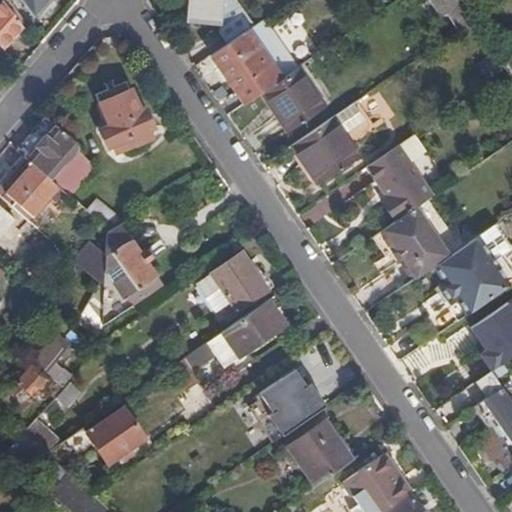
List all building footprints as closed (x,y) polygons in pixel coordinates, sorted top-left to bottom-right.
[(22,0),(33,15),(46,0),(22,0)] [(254,25),(237,0),(190,0),(189,22),(220,24),(219,32),(227,43),(249,29),(254,25)] [(450,12),(441,0),(432,0),(432,1),(443,17),(450,12)] [(441,0),(450,12),(461,29),(473,22),(467,14),(457,0),(441,0)] [(1,3),(0,4),(0,42),(5,47),(21,29),(1,3)] [(267,89),(283,78),(249,29),(227,43),(210,55),(245,104),(267,89)] [(312,36),(303,43),(312,58),(323,51),(312,36)] [(282,57),(292,72),(298,67),(312,58),(303,43),(282,57)] [(283,78),(267,89),(293,129),(326,106),(298,67),(292,72),(283,78)] [(130,90),(99,103),(108,125),(99,130),(107,147),(132,137),(134,143),(136,144),(149,138),(150,135),(148,129),(153,128),(145,110),(140,111),(130,90)] [(356,101),(292,144),(319,184),(360,156),(352,144),(375,128),(356,101)] [(15,149),(24,157),(50,179),(77,149),(77,143),(45,116),(15,149)] [(413,134),(396,146),(409,164),(425,153),(413,134)] [(430,195),(409,164),(396,146),(366,166),(386,195),(379,199),(394,220),(430,195)] [(93,168),(77,149),(50,179),(65,193),(69,195),(93,168)] [(10,173),(0,184),(0,195),(28,220),(46,199),(55,206),(65,193),(50,179),(24,157),(14,168),(20,174),(16,178),(10,173)] [(394,220),(381,229),(395,249),(398,248),(403,255),(409,251),(424,273),(434,266),(470,242),(436,191),(430,195),(394,220)] [(95,193),(82,207),(104,226),(116,212),(95,193)] [(0,205),(0,251),(10,260),(33,234),(0,205)] [(133,238),(122,223),(106,234),(105,243),(104,269),(124,298),(154,277),(129,240),(133,238)] [(511,249),(495,225),(470,242),(434,266),(444,282),(438,286),(449,303),(456,299),(467,315),(511,283),(511,277),(499,258),(511,249)] [(105,243),(106,234),(106,228),(104,226),(73,260),(99,282),(103,286),(104,269),(105,243)] [(240,252),(197,282),(215,310),(229,301),(235,311),(272,286),(263,273),(258,277),(240,252)] [(101,329),(103,291),(103,286),(99,282),(77,321),(101,342),(101,329)] [(110,287),(103,291),(101,329),(127,312),(110,287)] [(283,325),(266,300),(251,310),(169,366),(186,390),(200,380),(192,369),(214,354),(223,367),(283,325)] [(478,360),(490,377),(511,362),(511,316),(503,303),(465,328),(484,356),(478,360)] [(66,328),(33,364),(60,387),(68,378),(59,371),(61,369),(54,363),(55,361),(57,362),(78,339),(66,328)] [(468,353),(456,366),(471,380),(483,368),(468,353)] [(47,380),(31,365),(0,399),(26,422),(42,404),(38,400),(46,392),(40,387),(47,380)] [(298,365),(259,392),(285,432),(324,404),(298,365)] [(502,394),(490,377),(476,387),(488,403),(502,394)] [(53,397),(65,408),(78,392),(67,381),(63,385),(60,387),(53,397)] [(488,403),(475,412),(487,430),(495,425),(511,449),(511,408),(502,394),(488,403)] [(43,427),(65,408),(53,397),(33,419),(43,427)] [(106,463),(115,457),(127,448),(142,437),(120,407),(93,425),(90,421),(80,428),(106,463)] [(33,419),(22,433),(44,453),(59,442),(43,427),(33,419)] [(290,444),(317,484),(354,459),(326,421),(290,444)] [(44,453),(22,433),(8,448),(52,486),(66,472),(44,453)] [(127,448),(115,457),(118,461),(131,453),(127,448)] [(391,471),(395,468),(385,454),(343,482),(363,511),(381,511),(407,495),(391,471)] [(411,492),(395,468),(391,471),(407,495),(409,493),(411,492)] [(53,487),(49,492),(72,511),(111,511),(91,494),(90,493),(86,489),(78,482),(66,472),(53,487)] [(407,495),(381,511),(421,511),(409,493),(407,495)]
